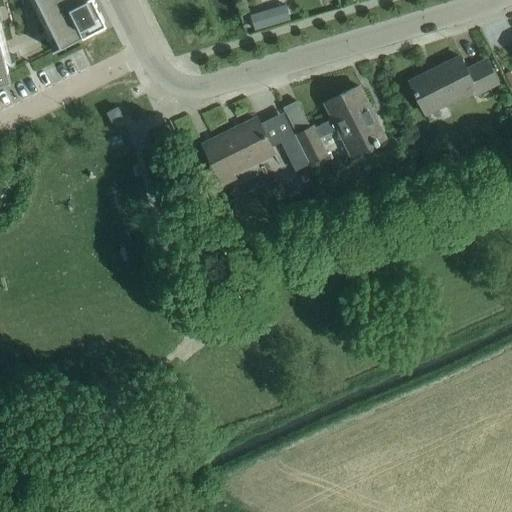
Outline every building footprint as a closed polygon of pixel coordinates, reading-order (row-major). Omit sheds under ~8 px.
[(0,0),(0,82),(10,80),(8,71),(0,40),(0,0),(37,0),(59,44),(52,48),(52,49),(53,49),(66,42),(73,39),(82,35),(93,29),(94,29),(104,24),(106,23),(94,0),(0,0)] [(286,5),(251,15),(255,28),(289,18),(286,5)] [(466,69),(459,55),(409,80),(425,113),(474,89),(476,93),(497,83),(494,77),(486,59),(466,69)] [(384,137),(367,103),(358,85),(325,101),(333,117),(313,127),(312,125),(296,133),(310,161),(326,153),(318,138),(337,128),(350,154),(384,137)] [(112,122),(122,116),(117,106),(107,112),(112,122)] [(257,119),(203,146),(212,163),(222,183),(234,177),(232,174),(275,153),(271,145),(266,137),(257,119)] [(404,151),(418,144),(411,130),(397,137),(404,151)] [(294,134),(280,141),(286,153),(294,170),(308,163),(294,134)]
